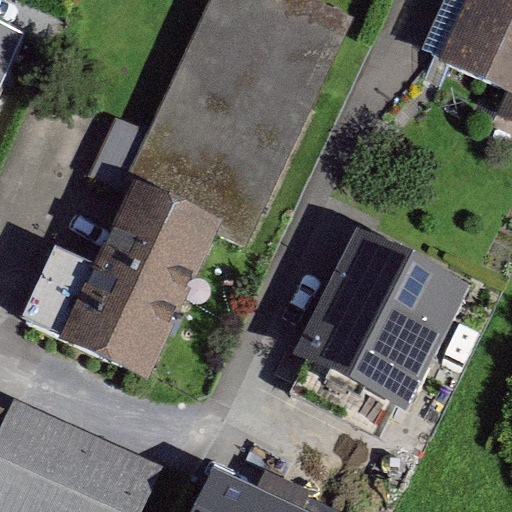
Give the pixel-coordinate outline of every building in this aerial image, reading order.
[(350,31),(284,0),(219,0),(151,142),(125,197),(132,201),(217,241),(243,254),(350,31)] [(511,9),(489,0),(486,0),(455,76),(511,99),(511,129),(511,9)] [(0,150),(40,51),(0,34),(0,150)] [(151,142),(118,127),(92,182),(107,189),(125,197),(151,142)] [(217,241),(132,201),(94,279),(57,262),(26,328),(148,386),(217,241)] [(470,292),(359,238),(298,363),(408,417),(470,292)] [(0,442),(12,418),(0,412),(0,442)] [(162,511),(176,482),(24,416),(0,470),(0,511),(162,511)] [(269,511),(225,492),(216,511),(269,511)]
